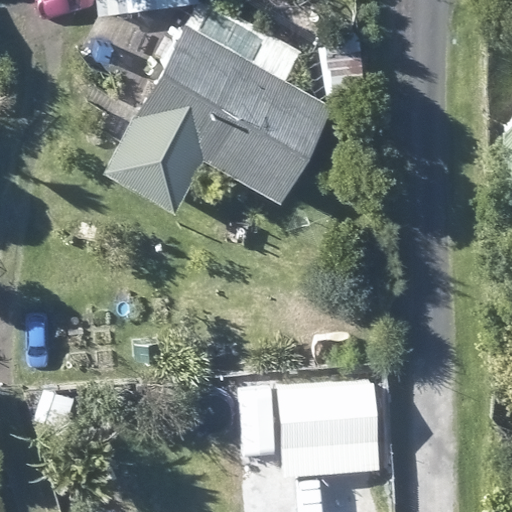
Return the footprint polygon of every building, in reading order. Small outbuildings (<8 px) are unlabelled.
[(120,133),(100,166),(168,208),(205,150),(275,194),(332,103),(286,76),(301,52),(217,0),(204,0),(201,5),(190,22),(170,56),(120,133)] [(305,44),(311,90),(332,87),(326,41),(305,44)] [(511,88),(482,127),(490,207),(511,204),(511,88)] [(156,338),(125,341),(126,357),(157,355),(156,338)] [(280,463),(366,459),(361,379),(276,383),(280,463)] [(199,408),(160,405),(156,465),(195,468),(199,408)]
